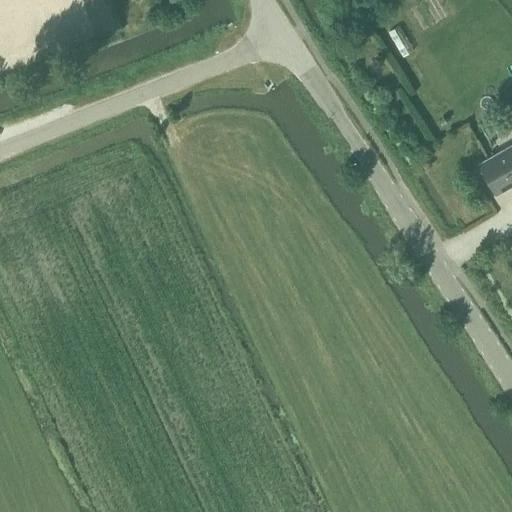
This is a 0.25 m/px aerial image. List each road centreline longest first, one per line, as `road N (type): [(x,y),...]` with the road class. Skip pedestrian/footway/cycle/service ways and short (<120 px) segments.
road 1 (tertiary): [(511,385),(285,38)]
road 2 (unclassified): [(0,148),(285,38)]
